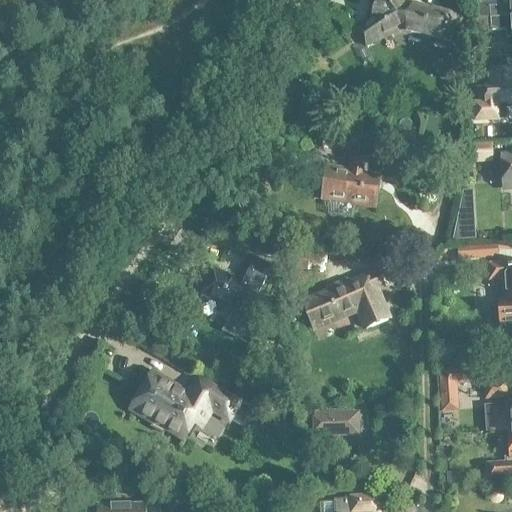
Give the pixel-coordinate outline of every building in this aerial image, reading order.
[(405,6),(401,0),(372,0),(375,6),(375,7),(373,8),(371,15),(373,16),(372,17),(373,17),(356,32),(365,46),(392,35),(399,30),(454,41),(459,17),(405,6)] [(504,18),(511,18),(511,17),(511,0),(498,0),(499,7),(489,8),(490,19),(495,19),(504,18)] [(495,19),(490,19),(490,32),(505,31),(505,39),(511,39),(511,17),(511,18),(504,18),(495,19)] [(511,68),(506,69),(506,57),(475,58),(472,89),(485,89),(486,119),(497,118),(496,105),(505,105),(505,110),(511,109),(511,68)] [(360,128),(345,134),(348,142),(353,144),(365,139),(360,128)] [(368,157),(356,155),(354,171),(327,167),(322,200),(374,208),(379,178),(370,177),(370,173),(367,173),(368,171),(367,170),(368,157)] [(511,156),(502,157),(504,188),(511,187),(511,156)] [(458,261),(497,258),(497,246),(457,249),(458,261)] [(268,247),(266,257),(281,260),(283,250),(268,247)] [(285,268),(307,270),(309,253),(287,251),(285,268)] [(237,282),(214,270),(202,295),(237,313),(256,275),(265,280),(271,268),(250,257),(237,282)] [(496,307),(493,310),(494,320),(497,323),(497,326),(511,324),(511,267),(508,267),(508,264),(489,266),(490,280),(504,279),(505,303),(496,304),(496,307)] [(303,306),(313,330),(345,316),(345,317),(348,316),(351,316),(354,316),(356,317),(359,318),(361,320),(363,323),(364,325),(367,330),(388,321),(377,295),(388,291),(382,277),(371,282),(369,277),(348,286),(346,279),(326,288),(328,295),(303,306)] [(466,370),(440,371),(441,389),(442,411),(457,410),(455,388),(455,387),(467,386),(466,370)] [(198,379),(188,396),(153,375),(131,411),(165,431),(168,427),(185,437),(194,423),(201,428),(211,411),(228,421),(239,404),(198,379)] [(506,398),(505,385),(485,386),(486,399),(506,398)] [(511,406),(494,408),(496,433),(509,432),(511,431),(511,406)] [(313,433),(315,433),(315,436),(358,435),(357,432),(360,431),(359,419),(357,419),(357,415),(315,416),(315,420),(313,420),(313,433)] [(511,431),(509,432),(511,459),(505,459),(505,464),(486,465),(487,480),(511,478),(511,431)] [(455,473),(446,474),(446,484),(455,484),(455,473)] [(490,496),(489,500),(491,504),(495,506),(499,505),(502,502),(502,498),(500,494),(497,492),(492,493),(490,496)] [(377,511),(376,498),(349,499),(349,500),(334,501),(334,504),(322,505),(322,511),(377,511)]
